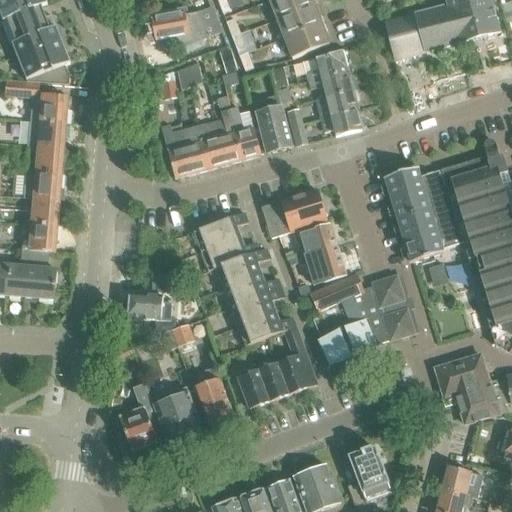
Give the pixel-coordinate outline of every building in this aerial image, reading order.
[(0,0),(0,15),(3,23),(7,22),(7,21),(41,8),(42,8),(47,6),(44,0),(0,0)] [(231,13),(230,10),(240,6),(237,0),(226,0),(222,0),(217,2),(223,16),(231,13)] [(278,0),(270,3),(277,22),(314,8),(311,0),(278,0)] [(444,0),(446,9),(385,24),(395,63),(500,36),(490,0),(444,0)] [(511,4),(501,8),(504,16),(511,12),(511,4)] [(46,19),(42,8),(41,8),(7,21),(7,22),(16,45),(12,46),(17,58),(61,41),(51,17),(46,19)] [(277,22),(285,41),(322,27),(314,8),(277,22)] [(185,15),(152,21),(155,42),(176,39),(179,51),(181,57),(205,48),(203,42),(222,34),(213,9),(196,15),(185,17),(185,15)] [(226,25),(232,40),(240,37),(234,22),(226,25)] [(330,47),(322,27),(285,41),(292,61),(330,47)] [(246,51),(240,37),(232,40),(238,54),(246,51)] [(70,65),(61,41),(17,58),(27,84),(69,87),(70,79),(65,67),(70,65)] [(317,60),(304,63),(308,76),(309,83),(348,73),(346,66),(348,62),(346,52),(337,55),(317,60)] [(231,53),(220,56),(226,77),(237,73),(231,53)] [(248,56),(239,59),(245,74),(253,71),(248,56)] [(198,67),(190,70),(194,89),(202,87),(198,67)] [(181,94),(194,89),(190,70),(177,75),(181,94)] [(277,91),(288,89),(284,71),(273,73),(277,91)] [(324,88),(327,99),(353,93),(356,92),(354,82),(350,81),(348,73),(309,83),(311,91),(324,88)] [(238,86),(235,75),(225,78),(228,89),(238,86)] [(178,101),(175,83),(161,86),(164,104),(178,101)] [(39,100),(40,87),(8,84),(7,97),(39,100)] [(292,109),(288,92),(278,94),(282,112),(292,109)] [(316,102),(320,121),(358,113),(356,105),(359,101),(356,92),(353,93),(327,99),(316,102)] [(33,99),(31,124),(67,127),(69,100),(39,98),(39,100),(33,99)] [(228,167),(245,162),(232,112),(229,99),(217,103),(222,122),(216,124),(228,167)] [(267,156),(292,149),(281,110),(257,116),(267,156)] [(238,111),(232,112),(245,162),(260,158),(248,115),(240,117),(238,111)] [(288,115),(292,130),(302,127),(298,112),(288,115)] [(359,120),(358,113),(320,121),(324,135),(335,132),(336,139),(363,132),(363,130),(366,127),(365,122),(359,120)] [(31,124),(29,149),(64,152),(67,127),(31,124)] [(216,124),(200,129),(212,171),(228,167),(216,124)] [(307,145),(302,127),(292,130),(297,148),(307,145)] [(175,181),(195,176),(183,133),(173,136),(171,128),(161,131),(175,181)] [(200,129),(183,133),(195,176),(212,171),(200,129)] [(417,172),(387,181),(413,266),(443,257),(442,253),(464,246),(490,331),(496,349),(511,358),(511,199),(495,146),(495,145),(494,144),(493,144),(492,143),(491,143),(490,143),(489,143),(489,144),(488,144),(487,144),(487,145),(486,145),(486,146),(485,146),(485,147),(485,148),(485,149),(484,149),(485,150),(487,159),(419,180),(417,172)] [(29,149),(26,174),(26,175),(62,178),(64,152),(29,149)] [(26,175),(24,202),(35,203),(35,202),(60,204),(61,192),(65,192),(66,180),(62,180),(62,178),(26,175)] [(281,205),(263,211),(272,240),(290,235),(327,224),(326,221),(328,218),(325,211),(322,209),(317,193),(281,204),(281,205)] [(35,203),(33,227),(58,230),(60,204),(35,202),(35,203)] [(250,412),(317,387),(292,320),(280,324),(272,304),(284,299),(277,281),(263,287),(255,266),(270,261),(266,252),(258,254),(255,245),(242,250),(234,230),(248,225),(244,215),(194,234),(209,274),(216,271),(245,349),(284,334),(293,359),(238,380),(250,412)] [(56,254),(58,230),(33,227),(32,242),(22,241),(21,252),(25,252),(49,254),(49,253),(56,254)] [(296,265),(307,262),(305,257),(337,247),(331,227),(293,239),(295,246),(301,244),(304,254),(294,257),(296,265)] [(346,278),(337,247),(305,257),(307,262),(314,286),(325,283),(325,284),(346,278)] [(48,270),(49,254),(25,252),(24,269),(12,268),(10,298),(55,302),(58,271),(48,270)] [(435,287),(451,284),(447,265),(432,268),(435,287)] [(0,297),(10,298),(12,268),(0,266),(0,297)] [(178,295),(180,277),(153,275),(152,293),(178,295)] [(356,278),(332,288),(312,297),(311,297),(321,320),(314,322),(333,365),(353,357),(353,358),(371,351),(371,348),(389,343),(389,344),(414,336),(396,279),(372,286),(372,289),(362,293),(356,278)] [(309,287),(299,290),(302,300),(309,298),(311,297),(312,297),(309,287)] [(170,332),(177,329),(175,322),(171,321),(173,306),(162,305),(163,298),(130,296),(128,320),(157,322),(156,337),(170,332)] [(177,329),(170,332),(171,334),(176,348),(177,347),(188,344),(195,341),(189,325),(177,329)] [(178,351),(177,347),(176,348),(171,334),(161,338),(166,355),(178,351)] [(115,364),(135,356),(132,347),(115,354),(115,364)] [(506,413),(504,406),(500,395),(496,396),(492,382),(488,383),(480,357),(455,365),(455,364),(440,369),(434,371),(443,399),(446,399),(448,406),(457,403),(465,427),(506,413)] [(202,389),(193,392),(206,428),(215,425),(217,425),(219,425),(221,425),(223,425),(224,424),(226,423),(227,422),(228,422),(230,420),(231,419),(213,371),(197,377),(202,389)] [(511,406),(511,405),(511,378),(507,379),(507,380),(502,381),(503,394),(500,395),(504,406),(510,405),(511,406)] [(502,381),(492,382),(496,396),(500,395),(503,394),(502,381)] [(151,403),(146,391),(144,386),(133,391),(141,411),(119,420),(128,444),(125,448),(126,453),(132,454),(132,455),(159,445),(151,425),(159,422),(154,408),(153,407),(153,408),(151,403)] [(154,388),(146,391),(151,403),(158,400),(154,388)] [(181,436),(201,429),(186,389),(165,397),(167,403),(154,408),(159,422),(166,442),(168,441),(173,444),(180,441),(181,436)] [(114,402),(113,410),(121,411),(122,403),(114,402)] [(511,431),(503,459),(511,461),(511,431)] [(350,460),(359,484),(367,504),(392,495),(375,450),(350,460)] [(305,511),(319,511),(340,505),(326,469),(294,481),(305,511)] [(447,469),(442,492),(472,500),(478,501),(484,479),(481,478),(481,477),(471,475),(447,469)] [(267,491),(274,511),(301,511),(290,482),(267,491)] [(369,511),(367,504),(359,484),(347,488),(356,511),(369,511)] [(245,511),(269,511),(262,492),(241,500),(245,511)] [(442,492),(436,511),(461,511),(462,510),(470,511),(472,500),(442,492)] [(511,511),(511,496),(505,494),(501,509),(511,511)] [(241,511),(237,501),(212,511),(241,511)]
